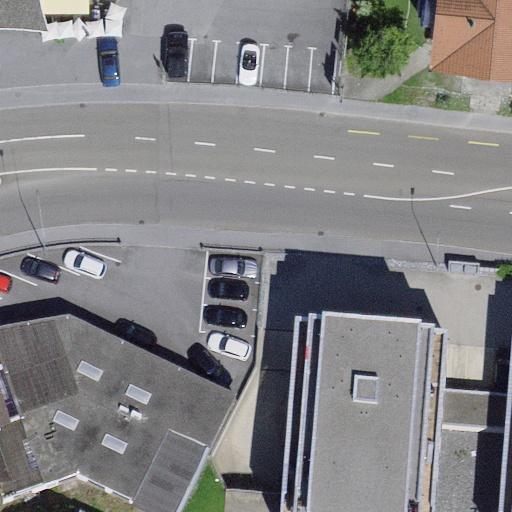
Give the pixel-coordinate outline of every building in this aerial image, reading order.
[(511,0),(467,0),(463,43),(511,47),(511,0)] [(205,252),(203,316),(261,318),(263,254),(205,252)] [(0,501),(16,496),(18,504),(94,482),(154,511),(196,511),(252,402),(86,323),(3,336),(12,373),(0,377),(0,501)] [(413,511),(437,342),(316,325),(290,511),(413,511)] [(511,511),(511,353),(503,352),(485,511),(511,511)] [(229,492),(229,511),(286,511),(286,492),(229,492)]
